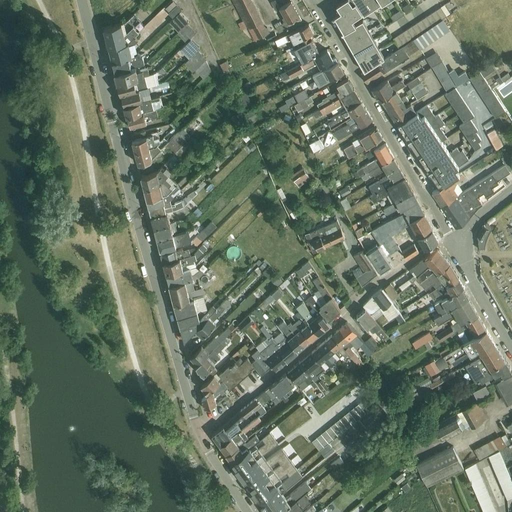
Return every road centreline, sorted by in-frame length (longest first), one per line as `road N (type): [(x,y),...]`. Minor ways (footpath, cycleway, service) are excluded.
road 1 (residential): [(199,433),(81,0)]
road 2 (residential): [(424,254),(199,433)]
road 3 (residential): [(460,246),(362,89)]
